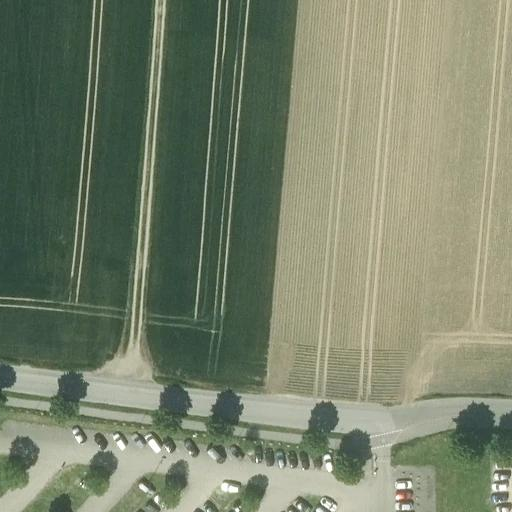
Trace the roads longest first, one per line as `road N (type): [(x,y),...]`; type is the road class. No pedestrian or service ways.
road 1 (residential): [(511,422),(418,415),(372,422),(0,377)]
road 2 (track): [(158,0),(129,394)]
